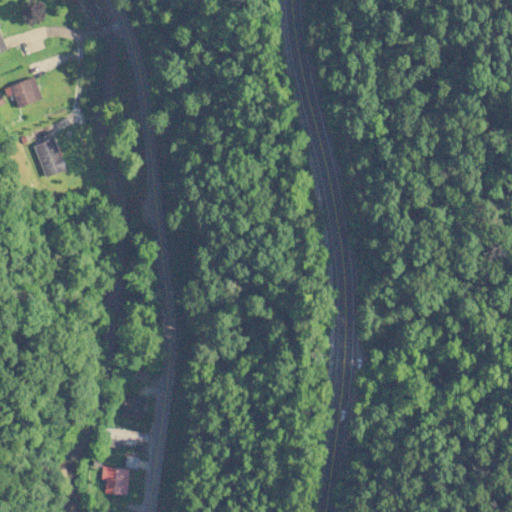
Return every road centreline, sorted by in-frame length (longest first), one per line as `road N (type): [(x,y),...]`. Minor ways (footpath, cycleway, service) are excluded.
road 1 (residential): [(110,0),(136,64),(166,293),(165,385),(149,511)]
road 2 (tertiary): [(290,0),(341,259),(341,383),(324,511)]
